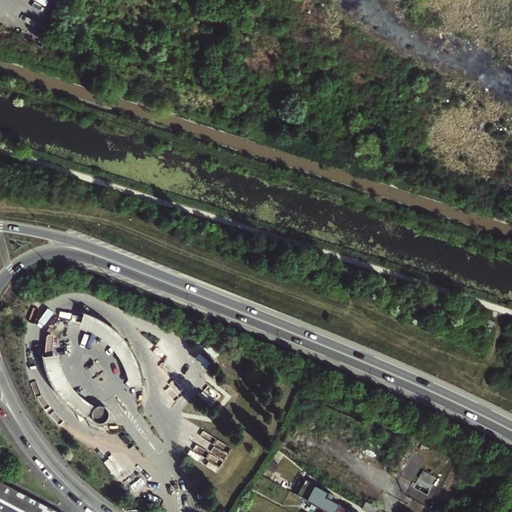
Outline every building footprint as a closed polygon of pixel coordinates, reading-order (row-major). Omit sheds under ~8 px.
[(134,379),(135,385),(150,383),(149,376),(147,370),(142,357),(138,351),(134,345),(130,339),(123,333),(116,327),(108,322),(100,317),(95,315),(90,313),(85,313),(81,327),(87,328),(95,332),(101,335),(112,343),(118,349),(124,355),(126,359),(130,367),(131,371),(134,379)] [(75,412),(85,420),(94,407),(87,403),(81,398),(76,392),(73,388),(70,382),(66,375),(64,368),(61,353),(47,356),(48,364),(50,372),(53,380),(56,387),(59,393),(63,398),(71,408),(75,412)] [(99,424),(103,425),(106,425),(108,423),(111,420),(111,417),(111,415),(109,412),(107,410),(105,409),(102,409),(99,410),(97,412),(96,415),(95,417),(96,420),(99,424)] [(145,454),(153,450),(145,434),(137,439),(145,454)] [(296,494),(309,501),(319,506),(329,511),(334,511),(336,509),(339,505),(339,503),(338,503),(340,498),(305,478),(296,494)] [(57,511),(0,481),(0,511),(57,511)]
